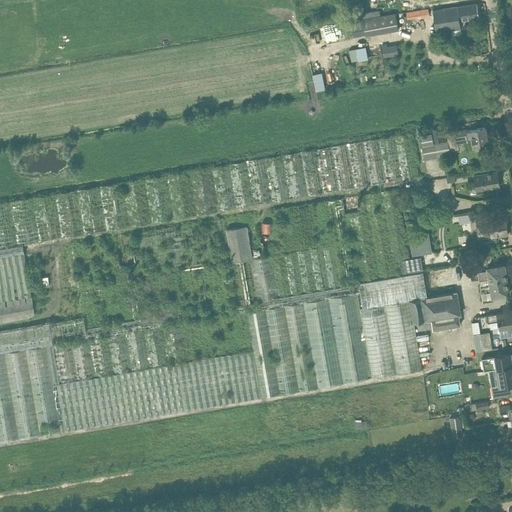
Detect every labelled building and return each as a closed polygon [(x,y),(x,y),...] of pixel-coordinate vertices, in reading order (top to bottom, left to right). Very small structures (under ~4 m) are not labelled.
[(460,20),(479,17),(477,3),(432,10),(435,32),(461,28),(460,20)] [(428,9),(406,12),(407,19),(429,15),(428,9)] [(399,29),(396,12),(379,16),(382,32),(399,29)] [(387,44),(382,45),(384,57),(398,55),(397,45),(387,46),(387,44)] [(348,49),(351,62),(367,58),(364,46),(348,49)] [(311,74),(315,90),(324,88),(320,72),(311,74)] [(443,140),(440,127),(433,128),(435,141),(443,140)] [(448,141),(435,144),(435,145),(437,157),(450,155),(449,150),(458,148),(457,143),(456,138),(467,137),(468,141),(472,140),(473,146),(474,146),(475,150),(484,149),(483,145),(488,144),(485,127),(467,130),(466,129),(454,131),(455,133),(448,135),(449,141),(448,141)] [(357,183),(418,175),(412,133),(405,134),(357,141),(356,145),(361,145),(360,148),(355,149),(366,151),(366,146),(376,149),(378,148),(377,152),(369,153),(368,156),(364,155),(362,155),(363,160),(365,159),(383,164),(376,164),(375,164),(360,166),(358,172),(352,173),(351,173),(352,177),(348,176),(347,181),(357,183)] [(431,134),(420,136),(422,146),(422,147),(434,145),(433,144),(432,134),(431,134)] [(500,186),(497,171),(474,175),(477,195),(487,194),(486,188),(500,186)] [(0,285),(16,282),(26,241),(50,237),(45,211),(37,223),(21,219),(18,231),(15,216),(26,202),(26,198),(0,202),(0,285)] [(508,235),(506,217),(476,221),(478,238),(508,235)] [(251,259),(247,225),(226,227),(229,261),(251,259)] [(429,233),(413,235),(416,255),(432,253),(429,233)] [(479,245),(466,247),(468,254),(481,251),(479,245)] [(405,274),(423,271),(421,257),(402,260),(405,274)] [(507,275),(504,264),(487,267),(488,270),(478,272),(480,283),(490,281),(496,280),(496,278),(508,277),(508,275),(507,275)] [(256,288),(283,288),(283,286),(271,286),(271,274),(256,274),(256,288)] [(509,293),(508,286),(509,286),(508,277),(496,278),(496,280),(490,281),(490,284),(481,286),(483,301),(493,299),(493,296),(498,295),(499,297),(503,297),(502,294),(509,293)] [(31,298),(0,302),(0,322),(34,317),(31,298)] [(511,325),(511,312),(505,313),(505,311),(497,313),(487,315),(488,322),(498,320),(501,337),(511,335),(510,326),(511,325)] [(481,339),(475,340),(476,351),(492,348),(490,332),(480,333),(481,339)] [(511,360),(511,353),(482,358),(484,370),(489,370),(497,368),(499,385),(491,386),(493,396),(511,393),(511,386),(511,383),(511,360)] [(445,376),(451,399),(462,396),(456,374),(445,376)] [(487,402),(471,404),(472,410),(488,408),(487,402)] [(511,419),(511,406),(510,406),(510,404),(499,406),(500,414),(510,413),(511,419)] [(473,413),(465,415),(466,422),(474,420),(473,413)] [(463,435),(461,425),(460,415),(450,417),(453,437),(463,435)] [(362,418),(354,419),(355,428),(368,427),(367,420),(362,421),(362,418)] [(511,419),(511,427),(503,428),(505,436),(511,434),(511,419)] [(509,471),(506,459),(489,462),(491,474),(509,471)]
